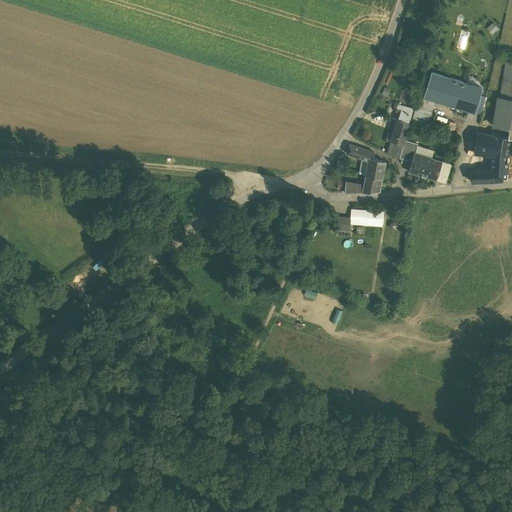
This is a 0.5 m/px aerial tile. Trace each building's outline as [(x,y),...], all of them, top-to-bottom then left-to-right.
[(494,21),(486,27),(491,34),(499,28),(494,21)] [(511,62),(506,62),(503,80),(511,80),(511,62)] [(435,100),(456,107),(464,82),(431,71),(423,97),(435,100)] [(511,80),(503,80),(500,97),(511,99),(511,80)] [(482,88),(464,82),(456,107),(475,113),(482,88)] [(435,100),(423,97),(420,107),(416,106),(412,121),(427,126),(435,100)] [(511,99),(500,97),(497,97),(492,127),(496,128),(495,135),(511,138),(511,137),(511,99)] [(399,113),(393,134),(394,134),(391,140),(402,144),(413,108),(402,105),(399,113)] [(491,134),(477,132),(474,152),(492,154),(495,135),(491,134)] [(511,138),(495,135),(492,154),(508,155),(511,138)] [(417,143),(405,139),(400,153),(413,156),(414,152),(415,152),(417,143)] [(402,144),(391,140),(387,154),(398,157),(402,144)] [(374,153),(350,145),(347,153),(368,161),(371,162),(372,158),(374,153)] [(415,152),(414,152),(413,156),(408,171),(426,177),(431,159),(424,157),(425,155),(415,152)] [(508,155),(492,154),(491,169),(494,169),(494,180),(507,178),(508,155)] [(385,162),(372,158),(371,162),(368,161),(366,175),(382,177),(385,162)] [(442,161),(432,158),(431,159),(426,177),(436,180),(439,171),(442,161)] [(452,164),(442,161),(439,171),(449,174),(452,164)] [(491,169),(471,170),(471,182),(494,180),(494,169),(491,169)] [(382,177),(366,175),(364,186),(363,192),(379,191),(382,177)] [(364,186),(345,182),(345,193),(363,192),(364,186)] [(384,211),(351,209),(351,216),(383,218),(384,211)] [(351,217),(338,216),(337,229),(350,230),(351,223),(350,223),(351,217)] [(383,218),(351,216),(351,217),(350,223),(351,223),(382,225),(383,218)] [(17,501),(14,511),(40,511),(42,505),(17,501)]
